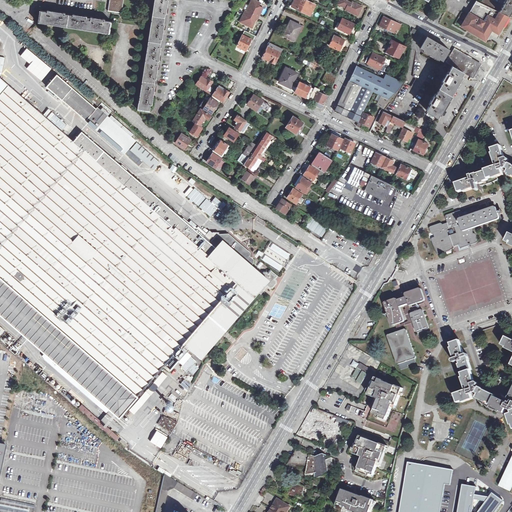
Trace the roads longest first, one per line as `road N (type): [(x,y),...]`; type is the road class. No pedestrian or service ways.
road 1 (tertiary): [(437,171),(236,511)]
road 2 (residential): [(324,116),(377,0),(501,60)]
road 3 (tertiary): [(501,60),(437,171)]
road 4 (residential): [(437,171),(324,116)]
